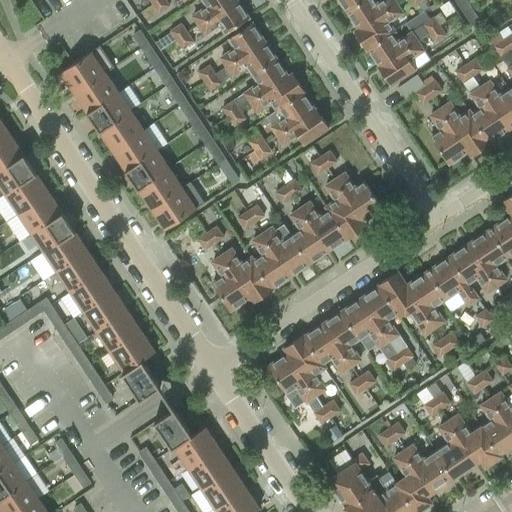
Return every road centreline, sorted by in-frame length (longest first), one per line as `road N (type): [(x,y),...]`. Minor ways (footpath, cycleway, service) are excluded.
road 1 (residential): [(213,368),(0,49)]
road 2 (residential): [(213,368),(437,220)]
road 3 (residential): [(437,220),(290,0)]
road 4 (residential): [(306,511),(213,368)]
